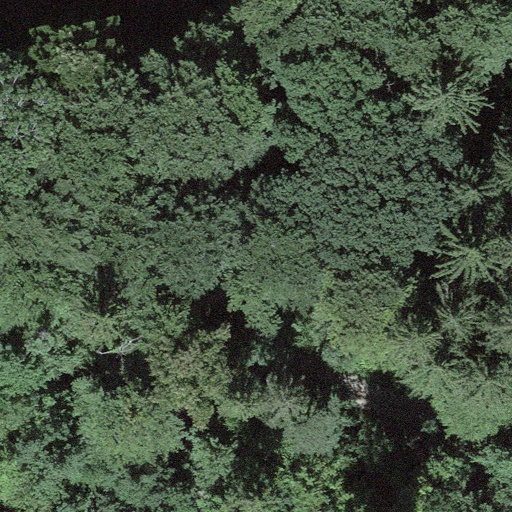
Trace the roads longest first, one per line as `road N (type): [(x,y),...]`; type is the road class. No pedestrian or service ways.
road 1 (track): [(511,419),(338,395),(107,243),(36,61),(25,0)]
road 2 (track): [(206,511),(107,243)]
road 3 (track): [(171,420),(292,366)]
